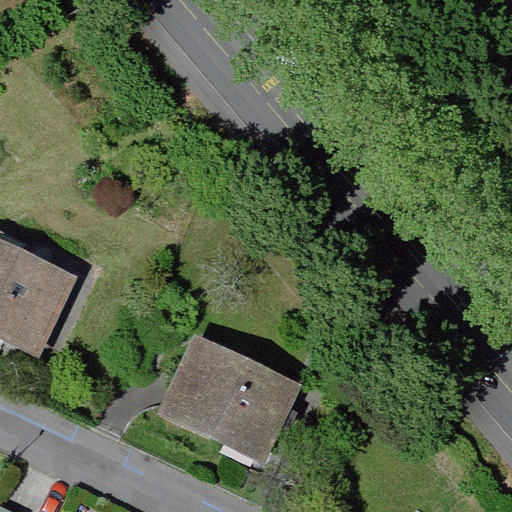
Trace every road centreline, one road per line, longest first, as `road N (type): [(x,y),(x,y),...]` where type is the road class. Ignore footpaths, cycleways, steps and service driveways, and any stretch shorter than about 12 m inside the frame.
road 1 (secondary): [(201,0),(511,367)]
road 2 (residential): [(193,511),(0,421)]
